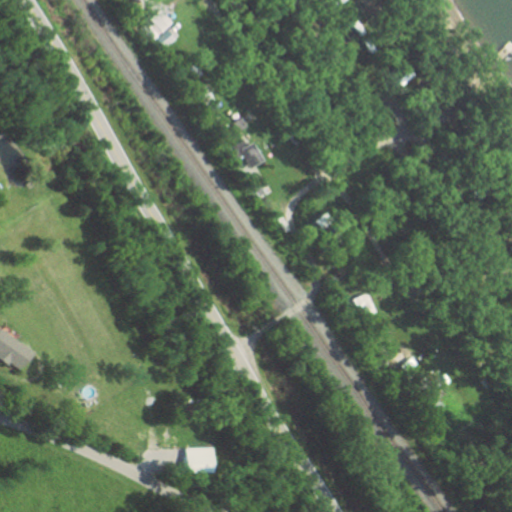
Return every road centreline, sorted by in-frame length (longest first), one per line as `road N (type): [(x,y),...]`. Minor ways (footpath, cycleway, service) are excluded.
road 1 (secondary): [(325,511),(18,0)]
road 2 (residential): [(0,421),(216,511)]
